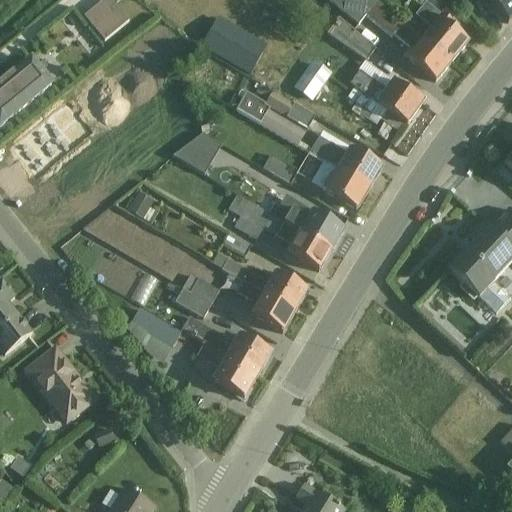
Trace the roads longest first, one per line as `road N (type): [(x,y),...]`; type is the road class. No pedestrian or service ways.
road 1 (residential): [(511,56),(225,496)]
road 2 (residential): [(0,216),(225,496)]
